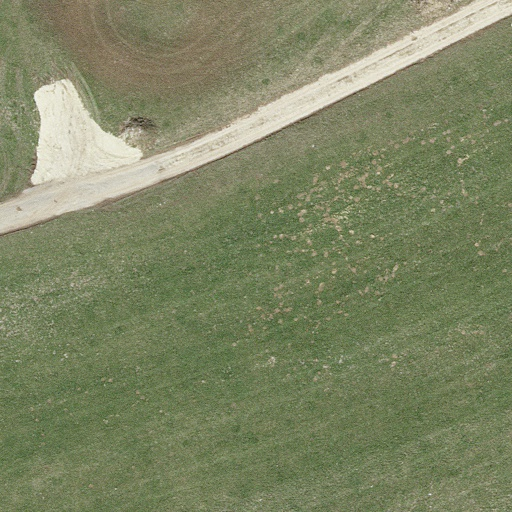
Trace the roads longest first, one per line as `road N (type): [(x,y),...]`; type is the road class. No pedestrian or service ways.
road 1 (track): [(87,192),(201,157),(511,0)]
road 2 (track): [(87,192),(24,0)]
